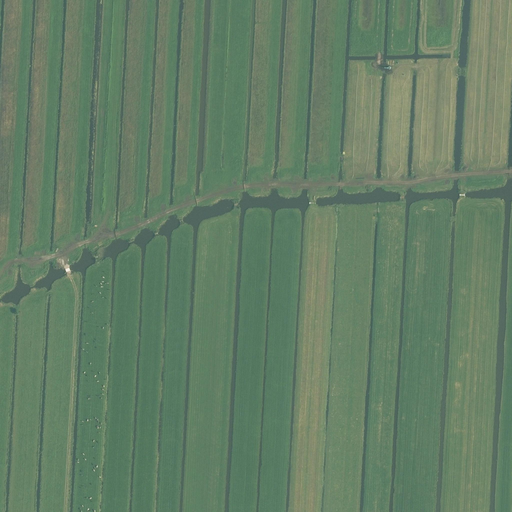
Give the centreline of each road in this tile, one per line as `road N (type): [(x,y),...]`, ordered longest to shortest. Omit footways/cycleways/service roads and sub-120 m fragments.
road 1 (track): [(219,511),(232,164),(346,159)]
road 2 (track): [(65,511),(76,294),(61,256),(13,260)]
